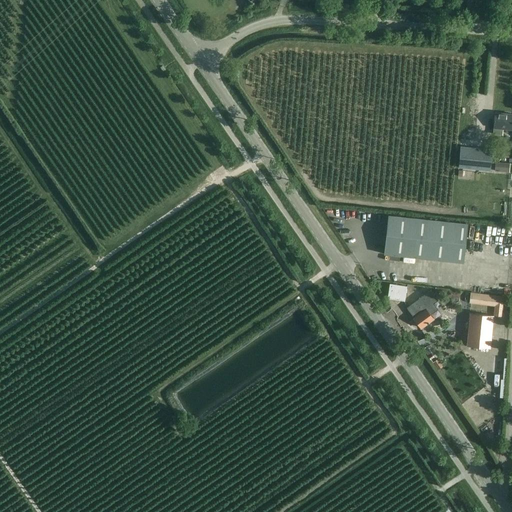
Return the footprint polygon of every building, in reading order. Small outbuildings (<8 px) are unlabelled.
[(511,113),(495,112),(493,134),(503,135),(503,129),(511,129),(511,113)] [(489,169),(491,149),(461,147),(459,167),(489,169)] [(509,172),(510,163),(495,162),(495,170),(509,172)] [(467,223),(387,214),(383,253),(463,262),(467,223)] [(407,286),(390,283),(387,298),(405,301),(407,286)] [(430,289),(407,307),(414,318),(421,328),(433,319),(430,315),(435,311),(431,305),(434,303),(438,300),(430,289)] [(495,315),(501,316),(503,296),(471,292),(470,300),(497,304),(495,315)] [(494,315),(470,313),(467,345),(490,347),(494,315)] [(438,359),(433,362),(438,369),(443,366),(438,359)] [(474,419),(494,407),(489,400),(486,402),(482,396),(478,399),(473,390),(461,397),(474,419)]
